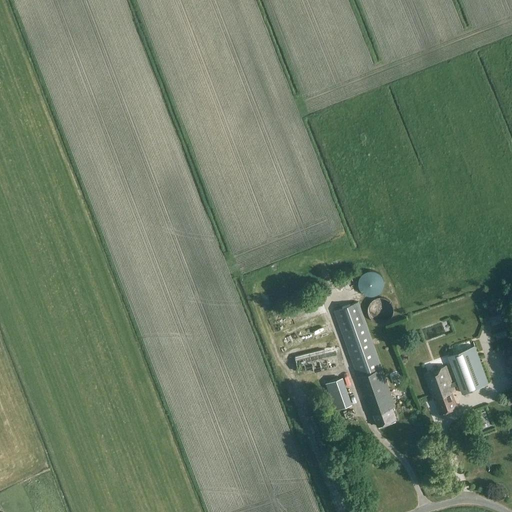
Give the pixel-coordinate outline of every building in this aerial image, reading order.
[(359,281),(359,286),(361,291),(365,295),(370,297),(376,295),(381,292),(383,287),(384,283),(382,277),(379,272),(373,270),(367,271),(361,275),(359,281)] [(391,303),(386,298),(380,297),(374,299),(370,304),(368,311),(371,317),(376,321),(382,322),(388,320),(392,315),(394,309),(391,303)] [(392,407),(395,406),(358,302),(335,310),(358,375),(356,376),(367,407),(370,406),(377,426),(396,419),(392,407)] [(310,311),(313,319),(324,315),(321,306),(310,311)] [(425,342),(451,334),(448,322),(422,330),(425,342)] [(395,325),(388,328),(391,335),(398,333),(395,325)] [(511,345),(501,349),(511,381),(511,345)] [(294,356),(298,373),(313,370),(314,373),(345,366),(339,346),(294,356)] [(460,390),(462,393),(488,384),(474,346),(447,355),(457,381),(458,385),(460,390)] [(438,403),(441,413),(457,407),(451,391),(454,390),(452,387),(458,385),(457,381),(451,383),(445,366),(424,373),(435,404),(438,403)] [(333,408),(349,404),(344,382),(328,385),(333,408)] [(324,491),(333,489),(327,466),(318,468),(324,491)]
